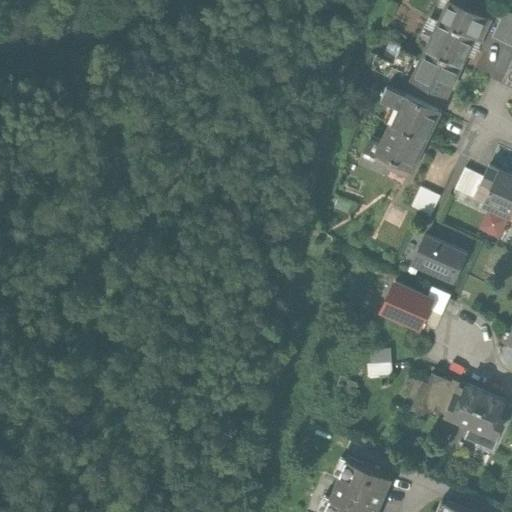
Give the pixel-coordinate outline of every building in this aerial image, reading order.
[(451,1),(439,26),(484,48),(485,49),(498,24),(451,1)] [(505,25),(497,41),(511,48),(511,19),(500,13),(496,21),(505,25)] [(439,26),(426,51),(465,71),(473,55),(479,58),(484,48),(439,26)] [(390,65),(409,74),(419,53),(401,44),(390,65)] [(465,71),(426,51),(413,77),(452,96),(465,71)] [(438,114),(387,89),(382,100),(399,109),(389,130),(422,146),(438,114)] [(422,146),(389,130),(381,147),(370,142),(358,167),(379,177),(383,171),(404,181),(408,172),(409,172),(422,146)] [(511,220),(511,176),(489,164),(482,178),(471,200),(483,206),(511,221),(511,220)] [(471,200),(482,178),(464,169),(450,198),(480,213),(483,206),(471,200)] [(436,200),(417,191),(407,210),(427,220),(436,200)] [(388,211),(372,242),(387,250),(403,218),(388,211)] [(465,256),(426,238),(412,268),(451,286),(465,256)] [(432,300),(394,283),(381,311),(418,329),(432,300)] [(393,372),(391,346),(368,347),(370,373),(393,372)] [(443,415),(457,386),(434,375),(417,412),(440,423),(443,415)] [(463,389),(457,386),(443,415),(464,425),(462,429),(456,426),(446,448),(458,454),(465,438),(470,427),(486,394),(465,385),(463,389)] [(508,404),(486,394),(470,427),(497,440),(505,422),(500,420),(508,404)] [(492,451),(497,440),(470,427),(465,438),(492,451)] [(377,511),(392,479),(347,460),(324,511),(377,511)]
